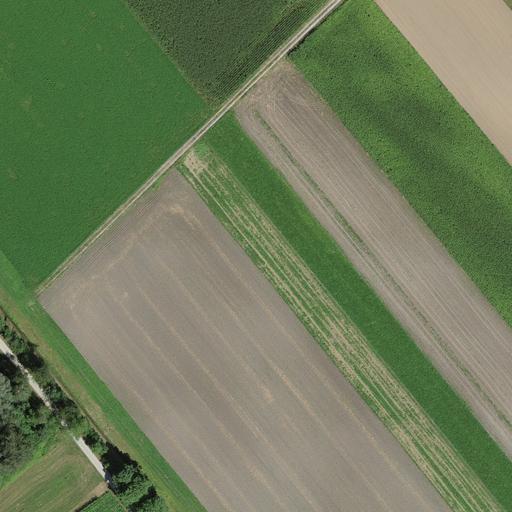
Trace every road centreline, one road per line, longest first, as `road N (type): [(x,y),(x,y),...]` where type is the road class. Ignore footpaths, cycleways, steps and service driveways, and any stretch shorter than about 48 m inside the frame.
road 1 (track): [(37,295),(335,0)]
road 2 (track): [(0,343),(134,511)]
